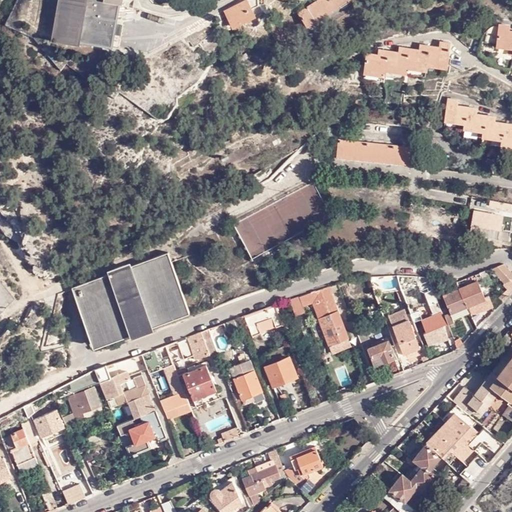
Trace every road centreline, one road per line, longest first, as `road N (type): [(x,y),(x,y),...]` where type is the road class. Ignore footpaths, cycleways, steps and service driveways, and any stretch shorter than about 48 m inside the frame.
road 1 (residential): [(511,182),(327,161),(318,144),(333,132),(409,140)]
road 2 (residential): [(78,511),(344,404)]
road 3 (residential): [(511,170),(449,148),(438,134),(448,95),(511,116)]
road 4 (residential): [(466,358),(344,404)]
road 5 (tertiary): [(466,358),(382,444)]
